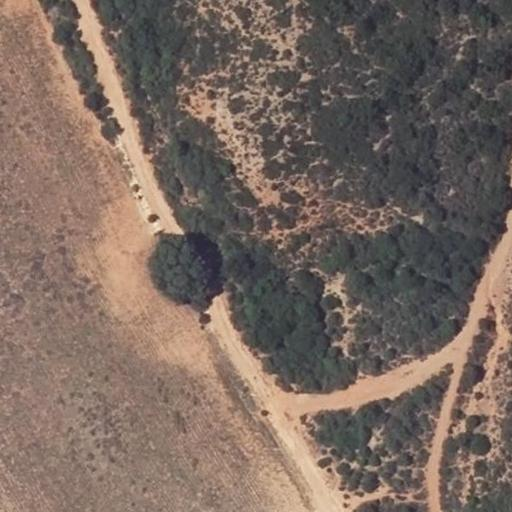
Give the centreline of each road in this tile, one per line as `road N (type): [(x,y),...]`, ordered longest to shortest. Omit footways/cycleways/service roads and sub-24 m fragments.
road 1 (track): [(80,0),(159,205),(343,511)]
road 2 (track): [(511,186),(433,433),(435,511)]
road 3 (track): [(278,403),(349,392),(459,358)]
